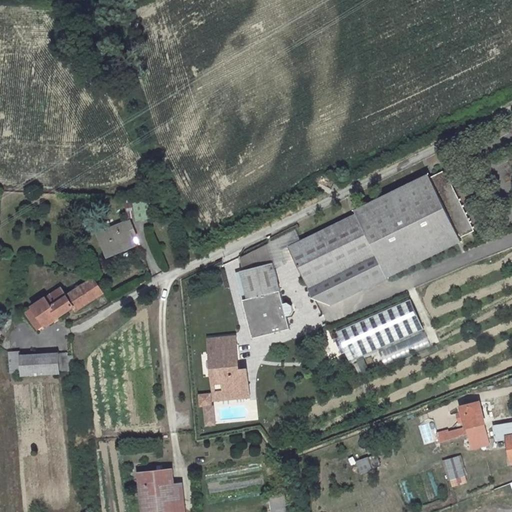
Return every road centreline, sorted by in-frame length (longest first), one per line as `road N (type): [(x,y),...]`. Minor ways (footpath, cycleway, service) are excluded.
road 1 (unknown): [(511,233),(303,329),(255,341),(243,335),(218,256),(511,110)]
road 2 (unknown): [(19,356),(218,256)]
road 3 (unknown): [(171,277),(160,334),(175,463)]
